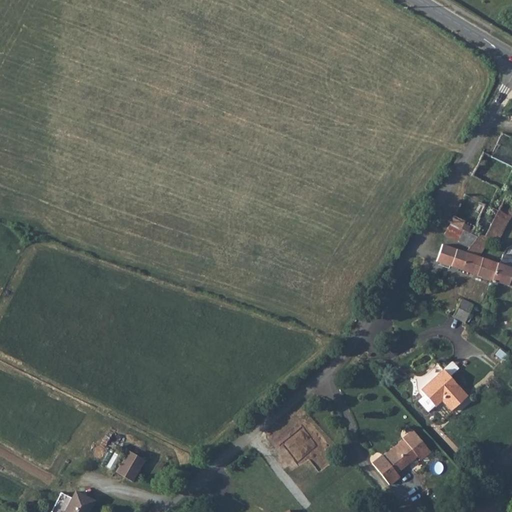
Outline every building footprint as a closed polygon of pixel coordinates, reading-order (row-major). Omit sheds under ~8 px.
[(488,159),(511,171),(511,143),(499,137),(488,159)] [(511,272),(511,273),(497,267),(477,260),(486,242),(496,247),(511,215),(511,171),(488,159),(480,155),(467,178),(491,191),(482,208),(462,198),(446,226),(471,240),(466,250),(441,243),(432,261),(447,265),(511,294),(511,272)] [(497,267),(511,273),(511,272),(511,264),(500,260),(497,267)] [(450,281),(442,277),(437,286),(446,290),(450,281)] [(480,308),(461,297),(453,311),(473,323),(480,308)] [(435,369),(439,374),(443,370),(438,365),(435,369)] [(448,366),(439,374),(446,381),(455,373),(448,366)] [(446,381),(439,374),(416,395),(420,400),(429,411),(430,412),(437,405),(447,416),(463,401),(446,381)] [(429,411),(420,400),(413,406),(423,417),(429,411)] [(385,492),(394,485),(390,481),(412,463),(421,455),(406,437),(396,445),(399,449),(379,466),(375,462),(366,470),(385,492)] [(379,466),(399,449),(396,445),(375,462),(379,466)] [(124,452),(112,474),(131,484),(142,462),(124,452)] [(421,455),(412,463),(415,467),(425,459),(421,455)] [(69,501),(58,495),(49,511),(86,511),(91,504),(73,494),(69,501)]
